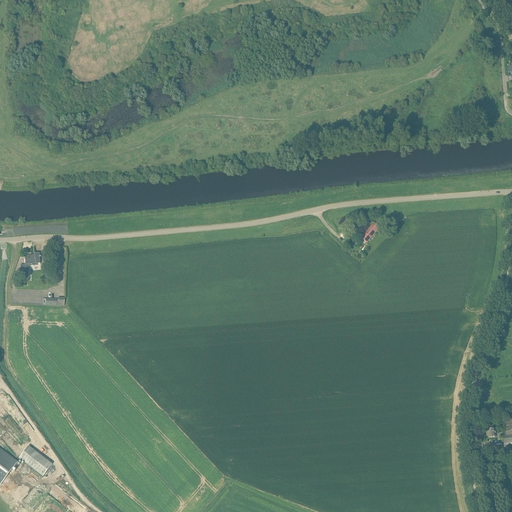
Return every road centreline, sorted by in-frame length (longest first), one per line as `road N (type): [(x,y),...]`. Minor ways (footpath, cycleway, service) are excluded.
road 1 (unclassified): [(0,240),(190,229),(338,205),(511,191)]
road 2 (unclassified): [(480,511),(468,412),(511,257)]
road 3 (unclassified): [(511,113),(497,25),(479,0)]
